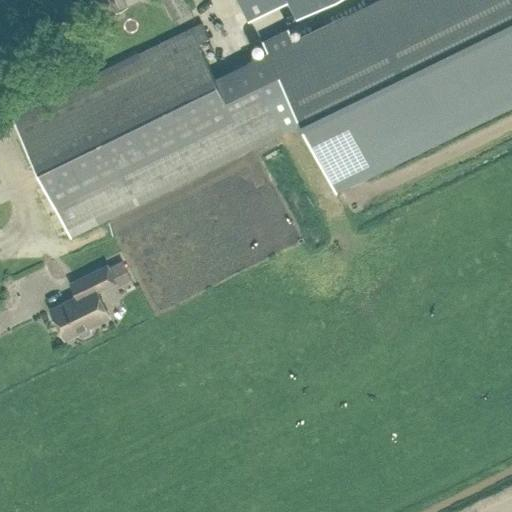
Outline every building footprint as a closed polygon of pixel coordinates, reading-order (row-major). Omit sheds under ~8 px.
[(124,0),(110,0),(116,12),(128,7),(124,0)] [(184,0),(162,0),(172,19),(190,10),(184,0)] [(511,105),(511,0),(371,0),(292,38),(287,27),(261,39),(267,51),(216,76),(227,99),(258,84),(266,100),(286,90),(335,191),(511,105)] [(266,0),(238,0),(249,20),(271,9),(266,0)] [(258,84),(227,99),(216,76),(192,28),(12,115),(70,233),(281,131),(266,100),(258,84)] [(122,260),(108,266),(107,265),(78,279),(84,291),(50,308),(65,338),(78,332),(79,334),(83,335),(89,332),(90,329),(89,327),(110,317),(97,291),(116,282),(118,286),(131,279),(122,260)]
